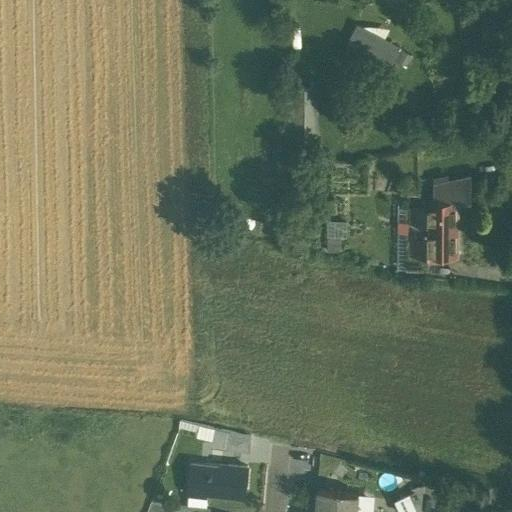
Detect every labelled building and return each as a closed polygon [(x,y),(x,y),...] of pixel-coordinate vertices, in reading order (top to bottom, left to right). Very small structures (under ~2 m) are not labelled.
[(400,46),(357,24),(345,49),(388,70),(400,46)] [(304,89),(289,89),(289,149),(304,149),(304,89)] [(377,192),(398,191),(398,178),(398,174),(376,174),(377,192)] [(424,198),(424,203),(410,204),(410,224),(458,222),(458,198),(469,197),(468,174),(434,181),(434,197),(424,198)] [(418,191),(417,178),(398,178),(398,191),(418,191)] [(347,220),(328,220),(328,234),(347,234),(347,220)] [(458,222),(410,224),(410,237),(406,237),(406,266),(428,266),(428,252),(458,252),(458,222)] [(250,438),(226,432),(224,450),(249,453),(250,438)] [(247,468),(228,466),(228,469),(191,465),(188,497),(207,499),(207,495),(244,499),(247,468)] [(340,490),(336,489),(336,491),(316,489),(314,511),(356,511),(358,493),(340,491),(340,490)] [(414,511),(405,491),(393,496),(400,511),(414,511)] [(488,496),(464,494),(463,506),(487,508),(488,496)]
